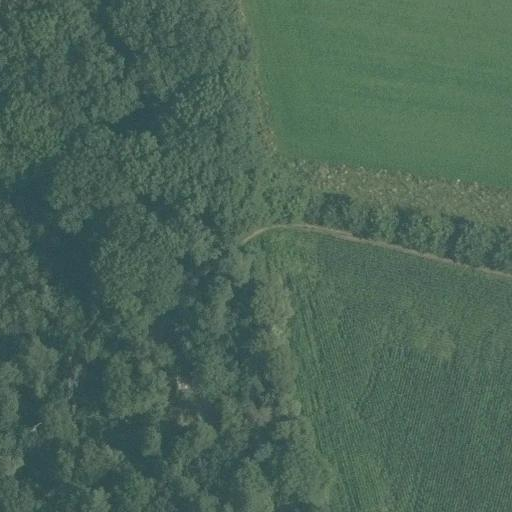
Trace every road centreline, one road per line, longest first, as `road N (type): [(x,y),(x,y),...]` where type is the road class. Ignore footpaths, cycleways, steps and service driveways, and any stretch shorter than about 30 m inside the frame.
road 1 (track): [(162,328),(49,112)]
road 2 (track): [(1,511),(59,461),(204,399)]
road 3 (track): [(277,511),(162,328)]
